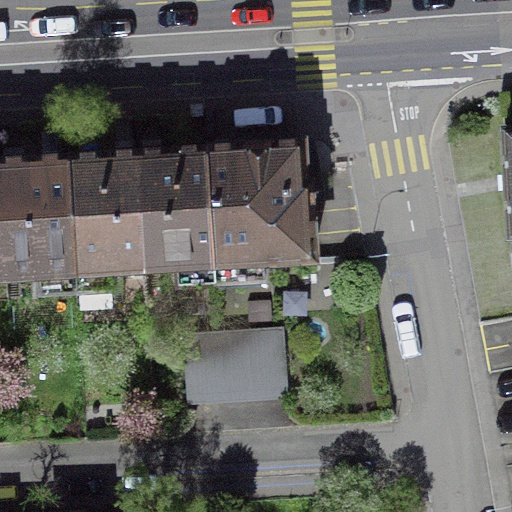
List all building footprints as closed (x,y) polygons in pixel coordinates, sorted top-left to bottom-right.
[(207,147),(215,282),(266,278),(265,260),(313,257),(310,189),(319,188),(314,160),(311,140),(274,143),(274,142),(258,142),(241,144),(241,145),(207,147)] [(138,150),(145,268),(177,266),(178,284),(209,282),(215,282),(207,147),(167,149),(167,148),(152,149),(138,150)] [(113,270),(145,268),(138,150),(124,151),(110,151),(110,152),(69,155),(77,290),(114,288),(113,270)] [(40,293),(77,290),(69,155),(28,157),(28,156),(13,157),(0,157),(0,176),(6,276),(39,274),(40,293)] [(283,329),(218,333),(222,395),(255,393),(287,391),(283,329)] [(184,335),(188,397),(205,396),(222,395),(218,333),(184,335)]
